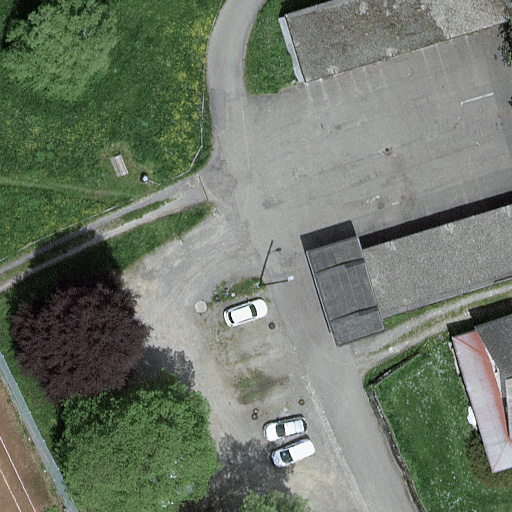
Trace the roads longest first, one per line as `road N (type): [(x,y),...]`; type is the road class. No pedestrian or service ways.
road 1 (unclassified): [(243,0),(227,76),(246,161),(297,324),(388,511)]
road 2 (track): [(324,379),(511,296)]
